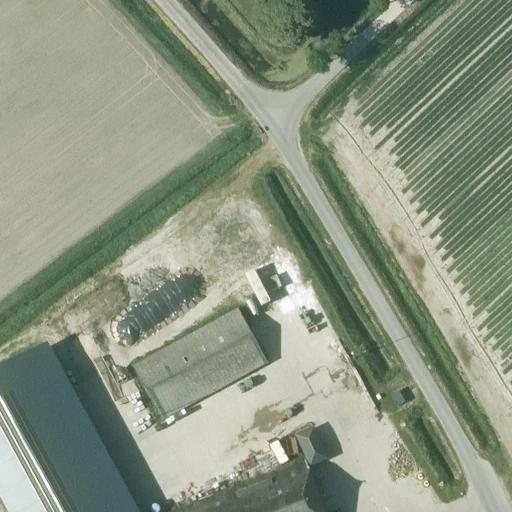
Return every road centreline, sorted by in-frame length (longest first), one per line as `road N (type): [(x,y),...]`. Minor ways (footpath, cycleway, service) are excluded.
road 1 (tertiary): [(489,511),(460,448),(268,126)]
road 2 (unclassified): [(268,126),(403,0)]
road 3 (tertiary): [(268,126),(160,0)]
